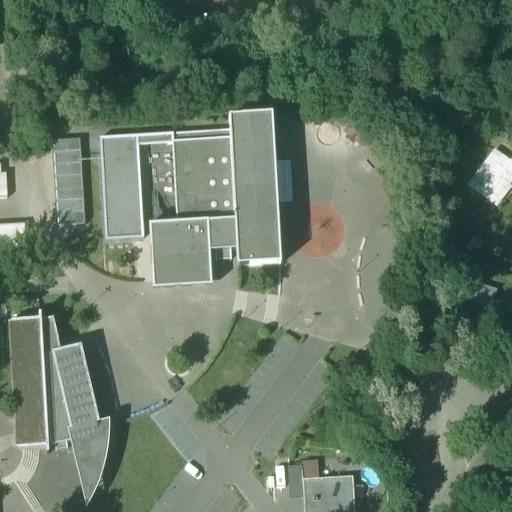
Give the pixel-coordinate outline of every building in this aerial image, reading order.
[(229,134),(171,137),(99,141),(105,244),(148,242),(150,293),(210,290),(208,254),(235,253),(236,268),(281,266),(273,117),(228,119),(229,134)] [(354,121),(343,133),(346,137),(344,139),(352,146),(354,143),(358,146),(369,133),(366,131),(368,128),(360,121),(357,124),(354,121)] [(79,143),(52,144),(57,228),(84,226),(79,143)] [(511,158),(494,147),(469,186),(502,208),(511,192),(511,158)] [(23,225),(0,226),(0,252),(25,251),(23,225)] [(38,322),(10,323),(18,451),(45,450),(45,455),(48,455),(47,449),(54,447),(55,453),(67,450),(65,445),(70,444),(73,443),(77,463),(80,467),(84,470),(90,471),(95,470),(99,466),(101,462),(103,455),(104,449),(104,442),(105,433),(105,426),(99,428),(98,424),(80,348),(59,353),(52,321),(40,322),(40,316),(37,316),(38,322)] [(70,444),(85,509),(86,511),(87,509),(94,495),(100,482),(103,471),(106,457),(107,445),(109,432),(109,422),(98,424),(99,428),(105,426),(105,433),(104,442),(104,449),(103,455),(101,462),(99,466),(95,470),(90,471),(84,470),(80,467),(77,463),(73,443),(70,444)] [(302,467),(287,468),(289,494),(302,493),(301,482),(303,482),(302,467)] [(353,511),(352,479),(303,482),(301,482),(302,493),(302,511),(353,511)]
